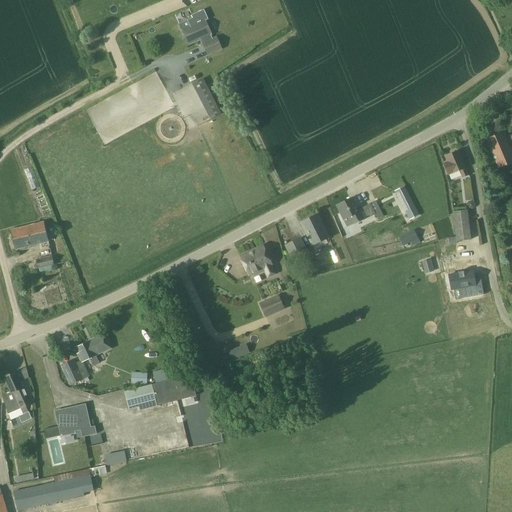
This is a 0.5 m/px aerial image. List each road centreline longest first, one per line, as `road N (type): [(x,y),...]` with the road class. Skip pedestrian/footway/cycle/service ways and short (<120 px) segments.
road 1 (unclassified): [(462,119),(157,278),(23,337)]
road 2 (unclassified): [(462,119),(498,302),(511,320)]
